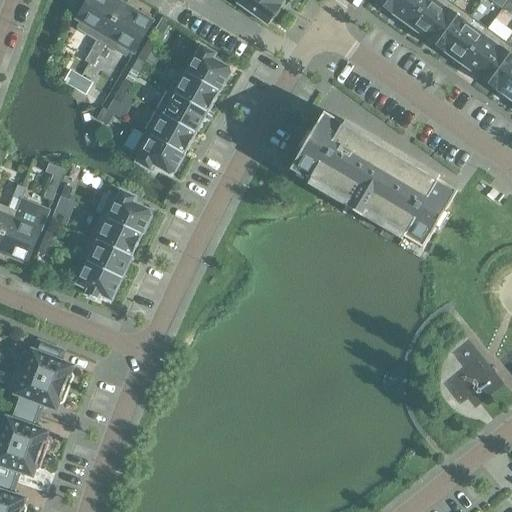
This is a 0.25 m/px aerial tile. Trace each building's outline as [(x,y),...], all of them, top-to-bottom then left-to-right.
[(124,4),(117,0),(87,0),(76,20),(81,23),(78,28),(98,39),(102,42),(124,4)] [(280,7),(270,0),(232,0),(267,25),(272,18),(275,17),(280,11),(279,8),(280,7)] [(374,0),(374,1),(381,6),(381,9),(388,14),(391,13),(392,14),(402,0),(374,0)] [(402,0),(392,14),(398,19),(399,22),(405,26),(408,26),(410,27),(429,0),(402,0)] [(447,0),(429,0),(410,27),(416,31),(416,34),(422,39),(426,38),(427,40),(453,4),(447,0)] [(153,21),(124,4),(102,42),(106,45),(126,56),(129,51),(134,54),(153,21)] [(453,4),(427,40),(433,44),(434,47),(440,52),(443,51),(444,52),(470,17),(453,4)] [(470,17),(444,52),(451,57),(451,60),(457,64),(460,64),(462,65),(488,29),(470,17)] [(488,29),(462,65),(463,66),(464,69),(470,73),(473,73),(479,78),(505,42),(488,29)] [(143,49),(151,53),(157,43),(150,38),(143,49)] [(98,39),(91,50),(100,56),(106,45),(102,42),(98,39)] [(511,47),(505,42),(479,78),(481,79),(481,82),(487,86),(490,86),(497,90),(511,69),(511,47)] [(213,59),(216,54),(202,47),(187,73),(180,69),(220,92),(230,74),(229,68),(213,59)] [(151,53),(143,49),(137,59),(145,63),(151,53)] [(93,67),(100,56),(91,50),(85,62),(93,67)] [(137,59),(132,69),(139,73),(145,64),(144,64),(145,63),(137,59)] [(220,92),(180,69),(168,90),(208,113),(220,92)] [(511,69),(497,90),(498,91),(499,94),(505,99),(508,98),(511,101),(511,69)] [(70,70),(64,83),(75,89),(82,76),(70,70)] [(82,76),(75,89),(86,95),(93,83),(82,76)] [(119,90),(127,94),(133,84),(125,80),(119,90)] [(127,94),(119,90),(113,100),(120,105),(127,94)] [(208,113),(168,90),(156,111),(197,134),(208,113)] [(101,121),(108,125),(114,115),(107,111),(101,121)] [(197,134),(156,111),(144,132),(185,155),(197,134)] [(438,180),(440,177),(346,121),(344,125),(325,113),(291,171),(312,183),(314,180),(316,181),(404,233),(402,236),(423,249),(457,192),(438,180)] [(185,155),(144,132),(132,154),(139,158),(136,163),(150,171),(153,166),(169,174),(175,173),(185,155)] [(50,165),(46,173),(52,176),(61,180),(65,171),(50,165)] [(13,197),(22,201),(27,189),(18,185),(13,197)] [(65,186),(61,197),(69,200),(73,189),(65,186)] [(111,193),(101,215),(143,235),(151,217),(149,211),(133,203),(135,198),(121,191),(118,196),(111,193)] [(8,209),(12,211),(17,213),(22,201),(13,197),(8,209)] [(56,208),(64,211),(69,200),(61,197),(56,208)] [(0,241),(12,211),(8,209),(0,205),(0,241)] [(12,211),(0,241),(0,253),(27,265),(41,229),(36,227),(38,222),(17,213),(12,211)] [(101,215),(90,237),(132,257),(143,235),(101,215)] [(55,234),(47,230),(43,242),(50,245),(55,234)] [(90,237),(80,259),(122,279),(132,257),(90,237)] [(46,256),(50,245),(43,242),(38,253),(46,256)] [(112,301),(122,279),(80,259),(80,260),(87,263),(77,285),(87,290),(85,295),(99,302),(101,296),(112,301)] [(71,372),(73,366),(61,361),(65,351),(39,341),(34,351),(32,350),(31,354),(23,351),(16,369),(69,390),(74,377),(71,372)] [(44,406),(56,411),(58,405),(63,403),(69,390),(16,369),(9,388),(17,391),(16,395),(17,396),(13,407),(40,417),(44,406)] [(48,432),(36,428),(40,417),(13,407),(8,418),(6,418),(5,421),(0,419),(0,440),(44,456),(49,442),(46,437),(48,432)] [(35,471),(40,469),(44,456),(0,440),(0,478),(16,484),(20,472),(33,477),(35,471)] [(26,498),(13,495),(16,484),(0,478),(0,511),(25,511),(26,509),(24,504),(26,498)]
